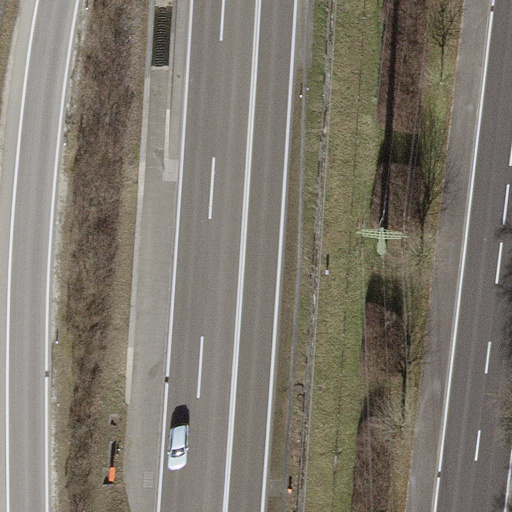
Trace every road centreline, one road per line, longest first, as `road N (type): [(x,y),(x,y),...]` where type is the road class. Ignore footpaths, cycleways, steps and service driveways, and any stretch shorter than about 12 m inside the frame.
road 1 (trunk): [(60,0),(38,176),(30,511)]
road 2 (trunk): [(211,511),(245,0)]
road 3 (primary): [(473,511),(511,185)]
